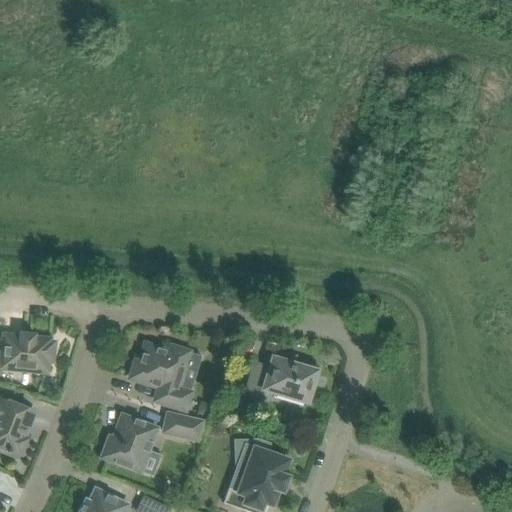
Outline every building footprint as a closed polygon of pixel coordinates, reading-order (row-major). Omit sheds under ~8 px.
[(50,340),(34,338),(35,334),(20,333),(20,337),(19,337),(18,339),(7,338),(7,336),(5,335),(1,367),(27,369),(46,371),(48,360),(52,361),(54,343),(49,342),(50,340)] [(177,389),(188,352),(172,347),(170,352),(145,344),(140,363),(135,361),(130,378),(159,387),(155,400),(185,409),(190,393),(177,389)] [(317,370),(292,363),(272,357),(269,367),(254,363),(246,392),(262,396),(264,389),(308,402),(310,394),(318,397),(322,381),(315,378),(317,370)] [(34,412),(15,405),(1,399),(0,402),(0,449),(16,456),(18,452),(22,451),(26,442),(24,437),(34,412)] [(200,402),(196,414),(208,418),(213,406),(200,402)] [(168,414),(163,432),(197,440),(201,422),(168,414)] [(140,471),(156,429),(125,417),(122,416),(113,439),(110,437),(102,457),(140,471)] [(287,477),(283,476),(288,460),(268,453),(271,443),(259,438),(234,439),(234,440),(236,440),(236,460),(239,461),(237,466),(239,467),(239,465),(247,468),(239,491),(229,487),(223,503),(248,511),(265,511),(268,503),(272,504),(278,489),(282,491),(287,477)] [(123,511),(126,505),(114,499),(96,490),(90,503),(86,501),(80,511),(123,511)] [(137,511),(167,511),(169,509),(144,497),(137,511)]
